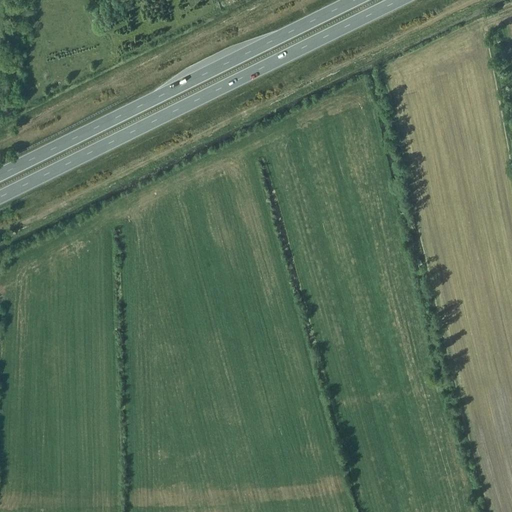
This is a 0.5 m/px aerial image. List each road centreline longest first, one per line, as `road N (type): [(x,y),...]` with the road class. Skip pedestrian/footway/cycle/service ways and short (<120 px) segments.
road 1 (trunk): [(0,198),(400,0)]
road 2 (trunk): [(355,0),(0,175)]
